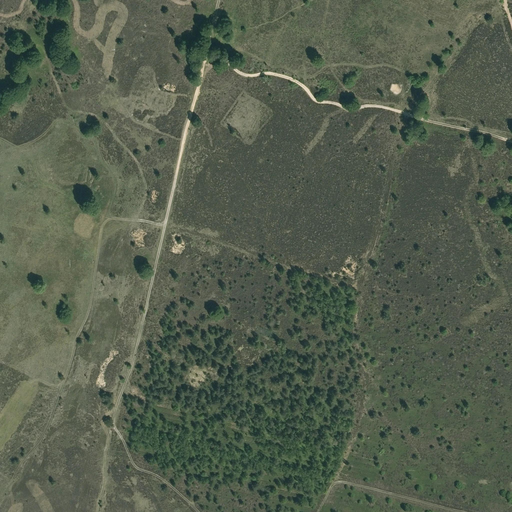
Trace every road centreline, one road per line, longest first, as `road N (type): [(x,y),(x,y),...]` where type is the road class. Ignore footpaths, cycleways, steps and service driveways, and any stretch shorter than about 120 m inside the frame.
road 1 (track): [(200,511),(162,477),(135,466),(113,422),(206,53)]
road 2 (track): [(218,0),(206,53),(241,72),(292,78),(321,100),(374,104),(511,140)]
road 3 (track): [(464,511),(340,481),(316,511)]
